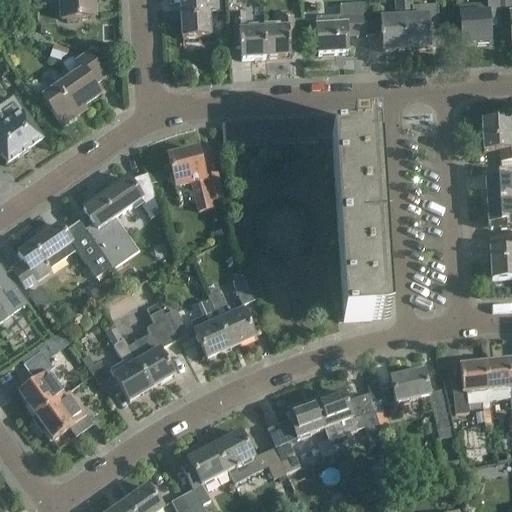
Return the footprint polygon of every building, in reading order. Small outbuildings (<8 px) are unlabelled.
[(57,0),(59,21),(93,19),(91,0),(57,0)] [(216,14),(216,13),(215,0),(194,0),(195,9),(179,10),(181,40),(208,38),(207,14),(216,14)] [(380,53),(405,52),(402,0),(393,0),(394,20),(378,21),(380,53)] [(402,0),(405,52),(429,50),(429,49),(443,48),(441,29),(437,29),(436,6),(410,8),(409,0),(402,0)] [(487,46),(486,22),(498,21),(498,11),(497,0),(485,0),(485,5),(458,7),(460,47),(487,46)] [(511,0),(497,0),(498,11),(509,11),(508,3),(511,2),(511,0)] [(340,27),(315,28),(317,57),(346,55),(345,39),(357,39),(365,38),(364,17),(363,4),(339,6),(339,11),(340,27)] [(245,33),(244,21),(244,15),(231,16),(234,50),(239,50),(240,62),(264,60),(262,31),(245,33)] [(293,47),(291,19),(280,19),(281,30),(262,31),(264,60),(289,59),(288,47),(293,47)] [(60,128),(84,112),(81,108),(98,97),(91,87),(102,80),(86,57),(75,65),(80,73),(40,100),(60,128)] [(0,156),(6,165),(40,141),(12,101),(0,109),(0,156)] [(352,139),(340,140),(331,140),(343,322),(382,320),(390,318),(377,137),(376,126),(363,127),(362,119),(351,119),(352,139)] [(339,120),(340,140),(352,139),(351,119),(339,120)] [(331,140),(340,140),(339,120),(327,121),(328,140),(331,140)] [(316,141),(317,141),(328,140),(327,121),(315,122),(316,141)] [(293,147),(305,146),(303,122),(291,123),(293,147)] [(316,145),(316,141),(315,122),(303,122),(305,146),(316,145)] [(511,161),(511,122),(480,124),(481,153),(498,152),(499,163),(511,161)] [(281,147),(293,147),(291,123),(279,124),(281,147)] [(269,148),(281,147),(279,124),(267,125),(269,148)] [(257,149),(269,148),(267,125),(255,126),(257,149)] [(233,151),(245,150),(244,126),(232,127),(233,151)] [(245,150),(257,149),(255,126),(244,126),(245,150)] [(222,151),(233,151),(232,127),(220,128),(221,137),(222,151)] [(204,179),(196,152),(168,159),(176,189),(191,185),(198,212),(211,209),(209,201),(222,198),(216,175),(204,179)] [(483,178),(485,203),(511,201),(511,171),(496,173),(496,177),(483,178)] [(87,238),(103,261),(107,268),(110,271),(136,253),(115,221),(141,202),(144,206),(155,199),(146,177),(129,183),(127,181),(81,212),(96,232),(87,238)] [(511,201),(485,203),(486,227),(488,227),(489,232),(511,230),(511,201)] [(87,238),(78,225),(68,232),(64,236),(58,227),(16,256),(22,264),(10,272),(23,291),(34,283),(49,274),(47,271),(75,253),(92,278),(107,268),(103,261),(87,238)] [(505,252),(489,253),(490,282),(511,280),(511,239),(504,240),(505,252)] [(0,323),(26,305),(0,268),(0,323)] [(241,307),(254,302),(244,278),(231,283),(241,307)] [(212,312),(223,308),(216,293),(205,298),(208,303),(212,312)] [(217,323),(212,312),(208,303),(196,309),(201,320),(189,325),(205,362),(229,351),(217,323)] [(177,343),(163,317),(157,305),(145,311),(153,326),(146,330),(150,336),(127,350),(150,391),(173,378),(159,352),(177,343)] [(177,343),(187,338),(174,312),(163,317),(177,343)] [(217,323),(229,351),(254,340),(242,312),(217,323)] [(150,391),(127,350),(122,343),(113,348),(122,364),(108,372),(127,405),(150,391)] [(33,420),(62,398),(63,397),(46,374),(51,370),(39,354),(21,366),(33,382),(15,395),(33,420)] [(509,362),(484,365),(487,392),(488,402),(509,400),(510,412),(511,411),(511,369),(510,370),(509,362)] [(98,387),(109,380),(99,363),(86,370),(98,387)] [(461,390),(451,391),(454,416),(468,415),(466,395),(487,392),(484,365),(459,368),(461,390)] [(428,395),(423,372),(389,380),(395,405),(428,398),(436,432),(448,429),(439,392),(428,395)] [(313,404),(323,432),(327,444),(327,445),(357,435),(356,434),(365,431),(370,445),(382,441),(373,414),(352,421),(342,394),(313,404)] [(62,398),(33,420),(50,443),(68,430),(74,440),(91,428),(73,403),(68,407),(62,398)] [(295,441),(323,432),(313,404),(286,414),(295,441)] [(251,460),(237,435),(211,449),(225,474),(231,487),(265,469),(270,482),(284,476),(273,451),(251,460)] [(332,457),(327,445),(327,444),(316,448),(320,461),(332,457)] [(273,451),(284,476),(297,471),(286,445),(273,451)] [(185,463),(178,467),(192,492),(199,488),(225,474),(211,449),(185,463)] [(122,504),(127,511),(160,511),(161,511),(144,488),(122,504)] [(202,511),(200,509),(208,505),(199,488),(192,492),(179,499),(185,511),(202,511)] [(171,511),(185,511),(179,499),(168,505),(171,511)]
